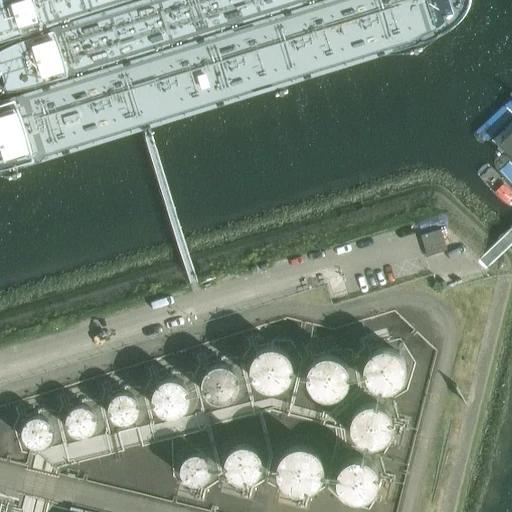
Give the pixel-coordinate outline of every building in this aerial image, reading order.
[(511,134),(499,148),(511,159),(511,134)] [(441,230),(421,236),(427,257),(447,251),(441,230)] [(292,363),(292,362),(290,355),(286,348),(280,343),(275,341),(271,340),(263,341),(260,343),(255,346),(253,348),(250,353),(248,358),(248,362),(249,370),(251,375),(253,377),(256,380),(261,383),(269,384),(272,384),(278,383),(285,379),(290,372),(291,367),(292,363)] [(405,363),(405,362),(404,355),(399,348),(393,343),(388,341),(385,340),(376,341),(373,343),(368,346),(366,349),(363,353),(362,358),(361,362),(362,370),(365,375),(367,377),(370,380),(374,383),(382,384),(388,384),(392,383),(398,379),(403,372),(404,368),(405,363)] [(347,369),(347,368),(346,360),(344,357),(341,353),(337,350),(334,348),(330,346),(326,346),(320,347),(316,348),(309,353),(305,360),(303,368),(303,372),(305,376),(308,383),(315,388),(319,389),(323,390),(331,389),(335,388),(340,384),(343,381),(345,377),(347,369)] [(237,380),(237,379),(235,371),(232,365),(226,361),(219,359),(215,359),(211,360),(205,364),(201,367),(199,371),(198,378),(198,383),(199,386),(203,392),(208,396),(213,398),(217,398),(224,397),(227,396),(231,393),(235,388),(236,384),(237,380)] [(188,394),(188,393),(186,386),(183,380),(178,376),(173,374),(170,374),(163,375),(160,376),(156,378),(152,385),(150,389),(150,393),(151,400),(154,405),(160,409),(167,411),(175,410),(178,409),(181,407),(186,401),(188,394)] [(141,403),(141,402),(141,399),(140,395),(136,390),(130,387),(123,386),(117,388),(113,391),(110,397),(109,403),(111,409),(113,414),(119,417),(124,418),(131,417),(137,414),(140,409),(141,403)] [(391,419),(391,418),(390,410),(388,406),(385,403),(382,399),(378,397),(370,396),(366,396),(361,397),(357,400),(353,403),(350,406),(348,411),(347,417),(348,422),(349,426),(353,432),(359,437),(363,439),(367,440),(371,440),(376,439),(380,437),(384,434),(387,431),(390,426),(391,419)] [(98,416),(98,415),(98,412),(96,408),(93,404),(88,400),(84,399),(81,399),(76,400),(70,404),(67,410),(66,416),(67,422),(70,426),(74,429),(80,431),(87,431),(92,427),(94,425),(97,422),(98,416)] [(54,427),(54,426),(52,420),(50,415),(45,412),(38,410),(35,410),(30,412),(26,415),(22,421),(21,426),(22,432),(25,437),(30,441),(37,442),(44,441),(48,438),(52,433),(54,427)] [(260,457),(260,456),(259,449),(255,443),(250,439),(242,437),(235,438),(229,442),(225,447),(223,454),(223,458),(224,462),(228,469),(233,473),(238,474),(241,475),(248,474),(252,472),(255,469),(259,464),(260,457)] [(324,464),(324,463),(323,455),(320,450),(318,446),(314,443),(311,441),(305,439),(302,438),(296,438),(291,440),(283,444),(279,449),(277,453),(275,458),(274,463),(275,467),(276,472),(281,479),(283,482),(289,486),(298,488),(303,488),(308,486),(313,484),(316,481),(319,478),(322,473),(324,468),(324,464)] [(220,465),(219,459),(215,454),(211,450),(205,448),(198,449),(194,452),(190,456),(187,463),(188,470),(191,475),(195,479),(198,480),(202,481),(208,480),(214,477),(218,472),(220,465)] [(377,474),(377,473),(376,465),(371,458),(365,453),(357,451),(353,451),(348,452),(343,454),(340,457),(335,464),(334,468),(333,473),(334,478),(335,482),(340,488),(343,491),(347,493),(355,495),(359,495),(364,493),(368,491),(371,488),(376,482),(377,474)]
